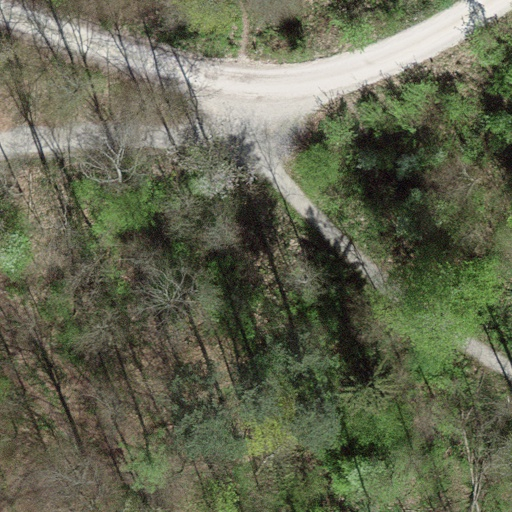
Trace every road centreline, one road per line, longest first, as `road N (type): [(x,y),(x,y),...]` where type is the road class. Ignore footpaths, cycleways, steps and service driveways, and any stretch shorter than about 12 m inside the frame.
road 1 (track): [(0,16),(246,91),(304,89),(365,69),(446,36),(503,0)]
road 2 (track): [(0,142),(195,134),(227,121)]
